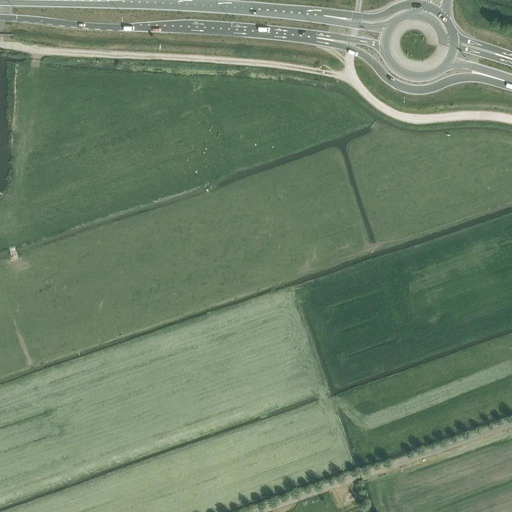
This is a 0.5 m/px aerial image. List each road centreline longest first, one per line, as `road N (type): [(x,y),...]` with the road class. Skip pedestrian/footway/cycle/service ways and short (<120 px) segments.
road 1 (track): [(0,45),(284,64),(346,77),(382,109),(406,118),(511,121)]
road 2 (primary): [(323,16),(0,2)]
road 3 (primary): [(0,17),(316,37)]
road 4 (primary): [(316,37),(357,51),(411,90),(498,78)]
